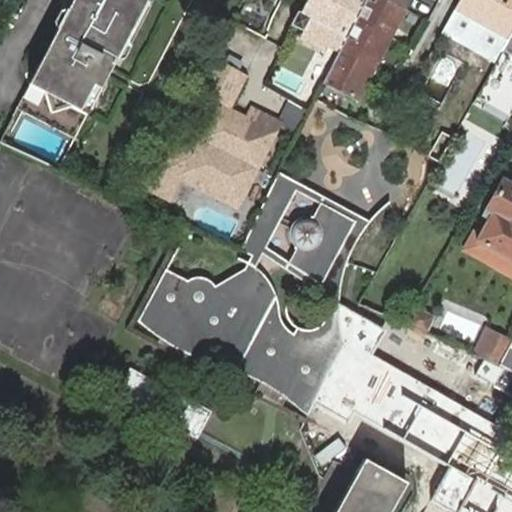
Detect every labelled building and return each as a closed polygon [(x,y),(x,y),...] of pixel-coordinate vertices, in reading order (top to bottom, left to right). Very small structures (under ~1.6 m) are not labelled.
[(50,41),(0,138),(0,143),(38,160),(53,167),(58,169),(146,0),(71,0),(66,12),(50,41)] [(290,25),(291,25),(297,12),(300,14),(307,0),(305,0),(300,12),(297,11),(290,25)] [(297,12),(291,25),(303,32),(301,34),(324,46),(335,52),(362,0),(307,0),(300,14),(297,12)] [(404,9),(385,0),(364,0),(355,19),(389,37),(404,9)] [(408,0),(385,0),(404,9),(408,0)] [(482,22),(494,0),(459,0),(455,7),(444,28),(470,43),(474,35),(482,22)] [(497,58),(501,51),(509,36),(511,30),(511,0),(494,0),(482,22),(474,35),(470,43),(497,58)] [(389,37),(355,19),(339,52),(372,69),(389,37)] [(372,69),(339,52),(326,75),(323,81),(356,99),(357,97),(372,69)] [(217,101),(229,107),(246,75),(216,59),(208,74),(199,91),(217,101)] [(211,112),(223,119),(229,107),(217,101),(211,112)] [(298,127),(306,111),(291,103),(283,119),(298,127)] [(243,128),(249,117),(229,107),(223,119),(243,128)] [(253,111),(250,115),(277,129),(279,124),(253,111)] [(206,122),(219,128),(223,119),(211,112),(206,122)] [(277,129),(250,115),(249,117),(243,128),(223,119),(219,128),(212,141),(200,136),(189,157),(157,141),(136,181),(169,198),(180,178),(182,174),(238,203),(277,129)] [(206,122),(200,136),(212,141),(219,128),(206,122)] [(442,137),(435,149),(443,153),(450,141),(442,137)] [(296,191),(320,204),(323,196),(277,172),(239,250),(259,259),(262,254),(286,270),(290,263),(266,248),(296,191)] [(236,207),(238,203),(182,174),(180,178),(236,207)] [(511,187),(502,181),(487,209),(491,211),(475,241),(511,261),(511,187)] [(308,415),(350,442),(360,420),(450,465),(477,416),(372,355),(384,330),(339,304),(340,289),(341,287),(342,276),(348,258),(354,245),(361,233),(369,221),(323,196),(320,204),(310,221),(308,220),(301,220),(296,222),(293,224),(290,227),(289,233),(289,239),(292,245),(294,247),(297,248),(290,263),(286,270),(262,254),(259,259),(255,268),(247,264),(244,270),(215,287),(211,282),(203,278),(195,277),(188,280),(165,270),(138,320),(138,321),(165,341),(174,347),(190,356),(201,360),(237,371),(254,378),(265,383),(284,395),(297,405),(308,415)] [(158,246),(131,232),(110,272),(137,286),(158,246)] [(433,317),(414,308),(405,324),(426,334),(433,317)] [(472,354),(498,366),(511,341),(485,327),(472,354)] [(493,386),(511,397),(511,341),(498,366),(503,368),(493,386)] [(511,511),(511,435),(477,416),(429,501),(448,511),(511,511)] [(389,511),(406,483),(363,459),(333,511),(389,511)]
